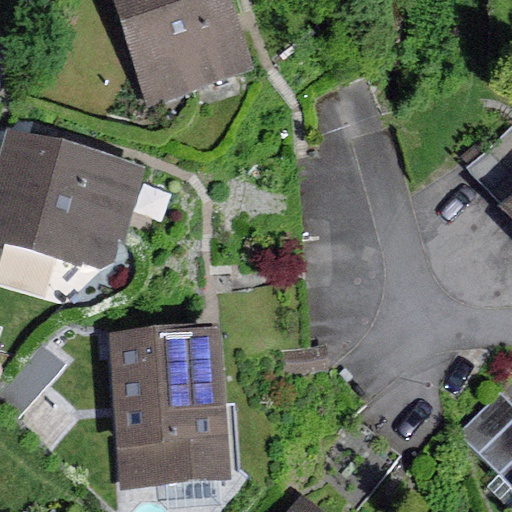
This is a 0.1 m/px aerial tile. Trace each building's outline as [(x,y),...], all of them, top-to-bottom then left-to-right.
[(240,64),(219,0),(123,0),(154,92),(240,64)] [(141,179),(11,142),(0,179),(0,250),(112,282),(141,179)] [(213,328),(109,334),(118,485),(222,479),(213,328)] [(466,435),(505,476),(511,469),(511,407),(504,399),(466,435)] [(324,511),(306,498),(294,511),(324,511)]
